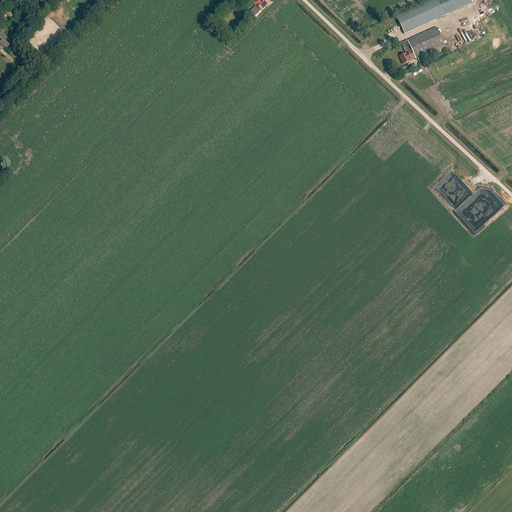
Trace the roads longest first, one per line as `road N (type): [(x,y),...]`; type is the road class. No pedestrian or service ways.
road 1 (unclassified): [(511,199),(300,0)]
road 2 (unclassified): [(0,118),(116,0)]
